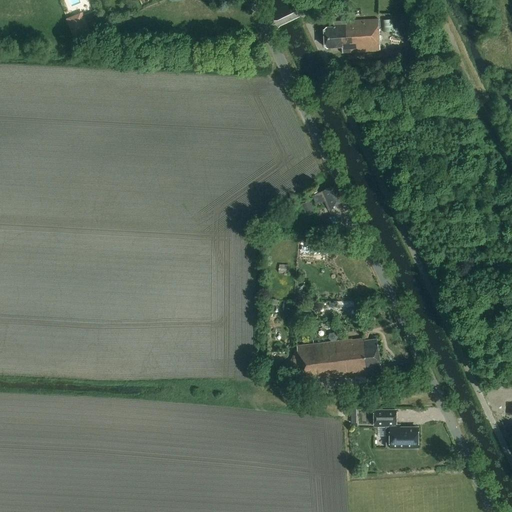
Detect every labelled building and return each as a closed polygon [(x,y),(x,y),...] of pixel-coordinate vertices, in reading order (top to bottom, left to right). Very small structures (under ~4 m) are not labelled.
[(70,16),(77,36),(93,30),(87,11),(70,16)] [(393,19),(383,20),(384,32),(394,32),(393,19)] [(380,52),(379,20),(333,21),(334,27),(328,27),(328,26),(326,27),(324,29),(325,46),(327,48),(329,48),(341,47),(341,53),(380,52)] [(316,188),(305,193),(307,198),(313,196),(317,204),(324,200),(329,210),(333,208),(332,206),(342,202),(335,185),(318,193),(316,188)] [(308,215),(315,212),(309,201),(302,204),(308,215)] [(343,230),(336,215),(324,221),(330,235),(343,230)] [(297,346),(302,383),(382,373),(377,339),(352,343),(352,340),(297,346)] [(374,426),(386,426),(386,447),(418,447),(418,428),(400,428),(400,425),(396,425),(396,411),(374,411),(374,426)]
